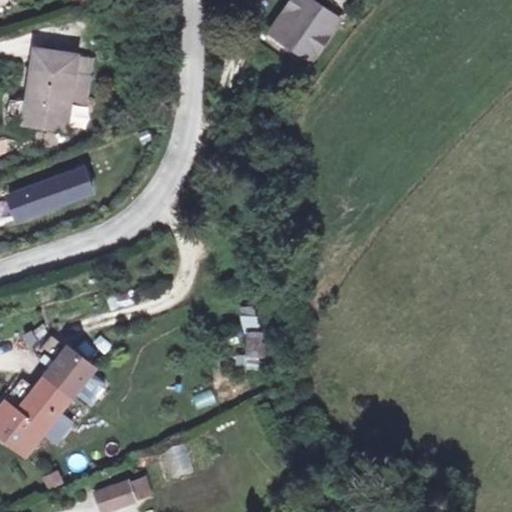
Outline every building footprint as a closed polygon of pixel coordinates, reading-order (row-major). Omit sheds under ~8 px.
[(343,21),(328,8),(335,0),(294,0),(279,17),(280,18),(276,23),(297,40),(301,36),(318,50),(343,21)] [(335,0),(328,8),(343,21),(351,13),(336,0),(335,0)] [(38,49),(35,69),(78,74),(81,54),(38,49)] [(28,124),(71,129),(74,105),(89,106),(92,76),(78,74),(35,69),(28,124)] [(95,168),(21,199),(29,217),(105,192),(95,168)] [(240,307),(241,328),(256,327),(255,306),(240,307)] [(266,359),(263,329),(244,331),(247,361),(266,359)] [(36,352),(47,363),(63,345),(52,335),(36,352)] [(70,346),(48,374),(75,395),(76,393),(93,372),(97,367),(70,346)] [(107,383),(93,372),(76,393),(90,404),(107,383)] [(75,395),(48,374),(36,389),(43,394),(26,416),(19,410),(6,400),(0,408),(0,434),(26,455),(75,395)] [(43,394),(36,389),(19,410),(26,416),(43,394)] [(184,441),(165,447),(176,481),(164,485),(172,511),(178,511),(210,501),(199,468),(202,467),(198,457),(190,459),(184,441)] [(101,491),(109,511),(111,511),(139,501),(129,479),(101,491)]
